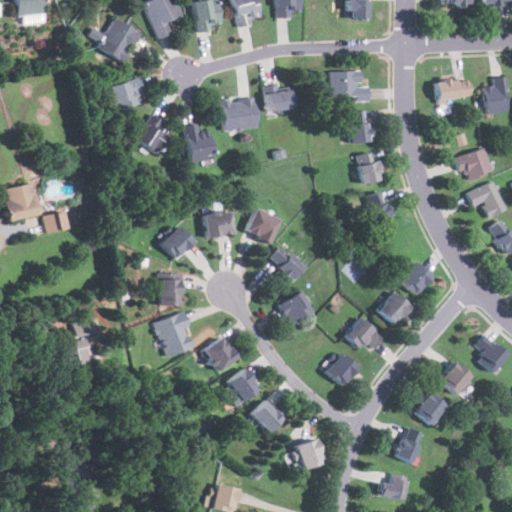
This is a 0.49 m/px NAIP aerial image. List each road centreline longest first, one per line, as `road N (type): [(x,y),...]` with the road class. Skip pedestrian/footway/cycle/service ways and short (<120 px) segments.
road 1 (residential): [(511,313),(458,261),(429,206),(406,101),(405,0)]
road 2 (residential): [(183,73),(303,47),(511,39)]
road 3 (residential): [(474,278),(358,417),(334,511)]
road 4 (residential): [(356,421),(305,388),(222,287)]
